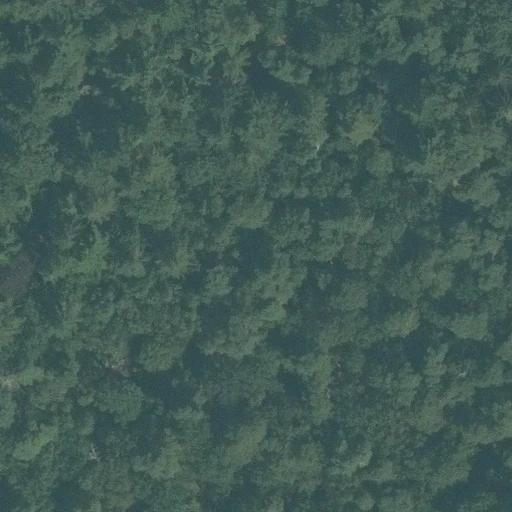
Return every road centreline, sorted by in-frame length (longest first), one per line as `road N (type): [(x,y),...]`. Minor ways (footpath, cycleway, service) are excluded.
road 1 (unknown): [(265,22),(312,225),(353,345),(404,389),(502,409),(511,431)]
road 2 (track): [(0,246),(291,0)]
road 3 (track): [(511,401),(381,511)]
